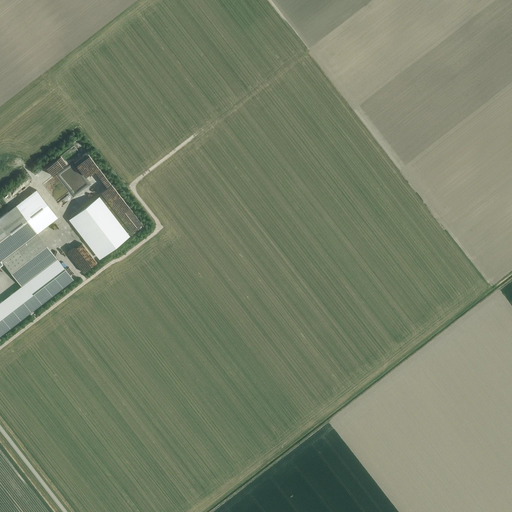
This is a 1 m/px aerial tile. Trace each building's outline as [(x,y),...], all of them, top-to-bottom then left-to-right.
[(129,236),(98,197),(72,217),(102,256),(129,236)] [(56,198),(53,202),(63,210),(65,207),(61,203),(61,202),(56,198)] [(0,260),(37,232),(16,205),(0,217),(0,260)] [(23,208),(29,214),(33,210),(27,205),(23,208)] [(71,241),(79,236),(81,239),(85,236),(78,226),(71,231),(72,232),(68,235),(71,241)] [(57,258),(21,286),(0,302),(0,335),(33,310),(37,306),(37,307),(73,279),(57,258)] [(0,290),(2,294),(12,287),(4,276),(2,278),(0,275),(0,290)]
